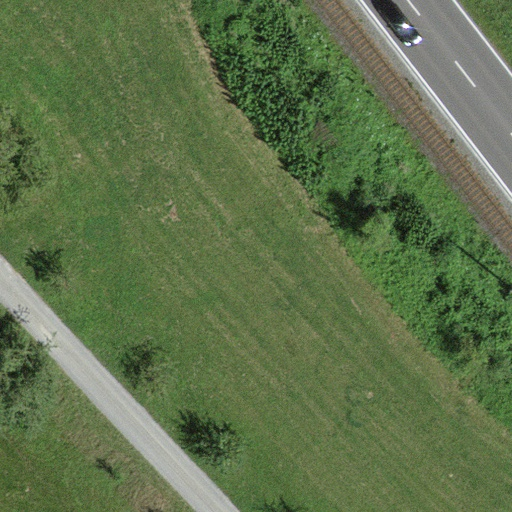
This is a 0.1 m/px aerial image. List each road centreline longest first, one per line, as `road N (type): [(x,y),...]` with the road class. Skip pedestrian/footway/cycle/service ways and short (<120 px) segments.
road 1 (track): [(0,289),(213,511)]
road 2 (primary): [(511,134),(407,0)]
